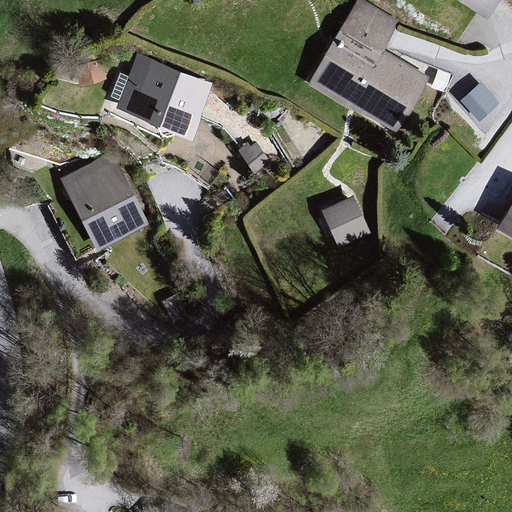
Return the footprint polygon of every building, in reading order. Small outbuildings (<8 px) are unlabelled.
[(471,0),(489,12),(497,0),(471,0)] [(356,3),(305,85),(395,131),(427,81),(384,51),(397,20),(356,3)] [(126,105),(194,132),(208,83),(137,58),(126,105)] [(478,114),(498,95),(480,76),(461,94),(478,114)] [(62,180),(97,251),(142,226),(110,151),(62,180)] [(351,198),(321,211),(338,249),(367,235),(351,198)] [(511,204),(497,231),(511,240),(511,204)]
